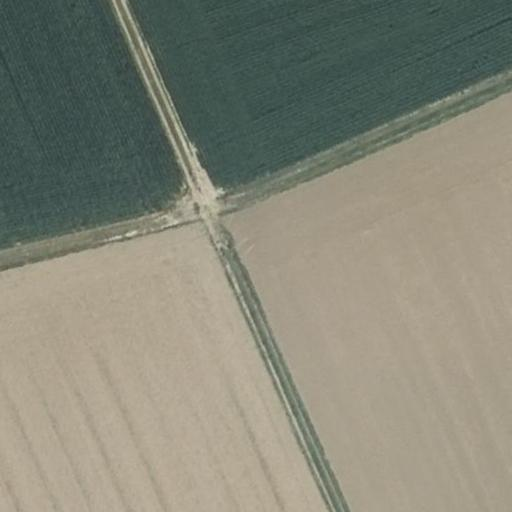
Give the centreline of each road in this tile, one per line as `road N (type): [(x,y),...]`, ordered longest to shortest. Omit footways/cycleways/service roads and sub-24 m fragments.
road 1 (track): [(118,0),(339,511)]
road 2 (track): [(511,81),(209,211),(203,222),(0,269)]
